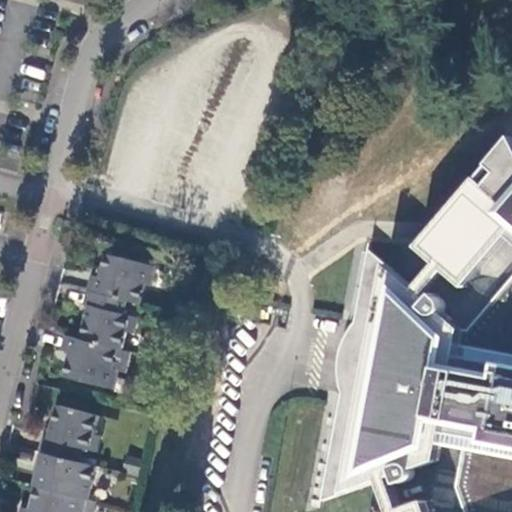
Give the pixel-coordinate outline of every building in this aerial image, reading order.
[(378,52),(392,58),(407,20),(393,14),(378,52)] [(510,237),(511,238),(511,137),(489,165),(499,173),(488,186),(478,177),(419,246),(466,288),(510,237)] [(356,321),(345,341),(339,371),(347,373),(321,507),(323,507),(324,501),(381,481),(391,511),(430,511),(427,500),(401,509),(391,476),(397,475),(400,484),(410,480),(412,477),(413,475),(414,471),(414,469),(437,460),(441,445),(462,448),(456,486),(465,511),(511,511),(511,278),(468,329),(450,326),(452,321),(443,312),(446,308),(444,300),(437,294),(430,300),(372,251),(373,244),(371,243),(356,321)] [(127,304),(140,307),(145,287),(150,267),(106,257),(99,280),(93,278),(89,294),(127,304)] [(150,267),(145,287),(152,289),(157,269),(150,267)] [(118,351),(121,352),(125,338),(131,318),(123,316),(127,304),(89,294),(85,308),(90,310),(81,342),(118,351)] [(137,320),(131,318),(125,338),(132,339),(137,320)] [(81,342),(67,339),(63,354),(70,356),(64,379),(108,390),(113,371),(118,351),(81,342)] [(118,351),(113,371),(108,390),(114,392),(119,373),(129,375),(134,355),(121,352),(118,351)] [(44,440),(40,455),(62,461),(82,466),(86,451),(93,453),(97,437),(102,419),(57,408),(49,441),(44,440)] [(97,437),(93,453),(97,454),(102,438),(97,437)] [(80,500),(87,502),(96,469),(82,466),(62,461),(40,455),(36,470),(41,471),(36,489),(80,500)] [(76,511),(80,500),(36,489),(30,511),(23,510),(22,511),(76,511)] [(84,511),(87,502),(80,500),(76,511),(84,511)]
